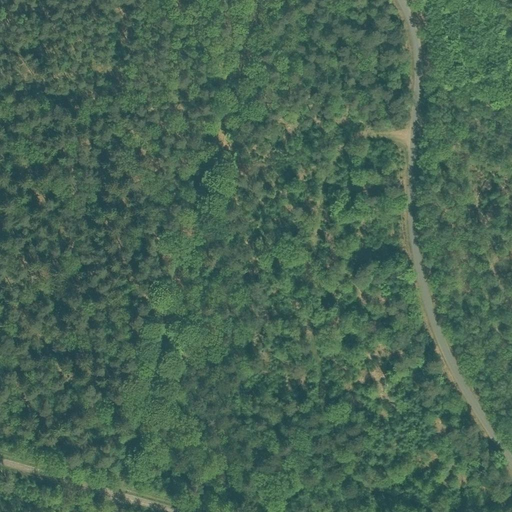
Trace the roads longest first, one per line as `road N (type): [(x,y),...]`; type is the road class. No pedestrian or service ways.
road 1 (track): [(115,511),(253,0)]
road 2 (unclassified): [(511,463),(445,350),(420,274),(411,185),(417,56),(402,0)]
road 3 (unclassified): [(169,511),(0,462)]
